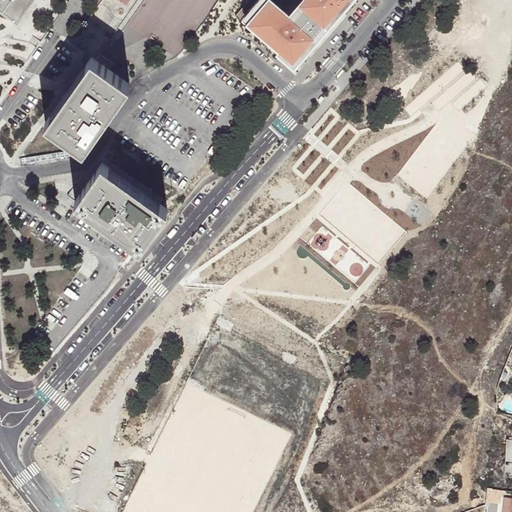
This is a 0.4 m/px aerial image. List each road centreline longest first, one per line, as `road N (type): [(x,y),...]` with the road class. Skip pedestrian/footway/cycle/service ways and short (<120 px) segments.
road 1 (residential): [(300,101),(35,406),(0,425)]
road 2 (track): [(172,322),(202,316),(279,251),(381,145),(442,114),(460,126),(417,182)]
road 3 (residential): [(300,101),(240,50),(207,48),(137,88),(84,162),(0,177)]
road 4 (residential): [(391,0),(300,101)]
